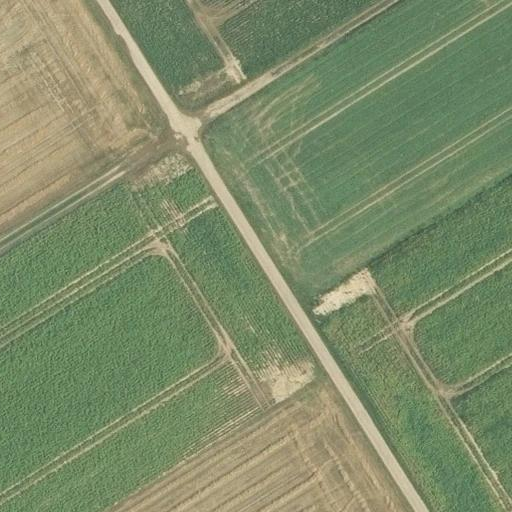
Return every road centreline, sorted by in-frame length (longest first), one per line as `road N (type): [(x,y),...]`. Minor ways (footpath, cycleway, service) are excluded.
road 1 (track): [(102,0),(423,511)]
road 2 (track): [(392,0),(0,247)]
